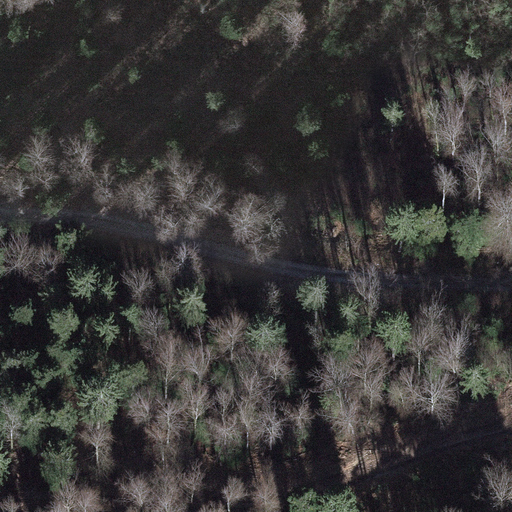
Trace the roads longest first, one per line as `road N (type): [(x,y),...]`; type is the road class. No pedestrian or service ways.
road 1 (track): [(0,510),(61,499),(281,492),(511,425)]
road 2 (track): [(0,205),(99,215),(428,277),(511,278)]
